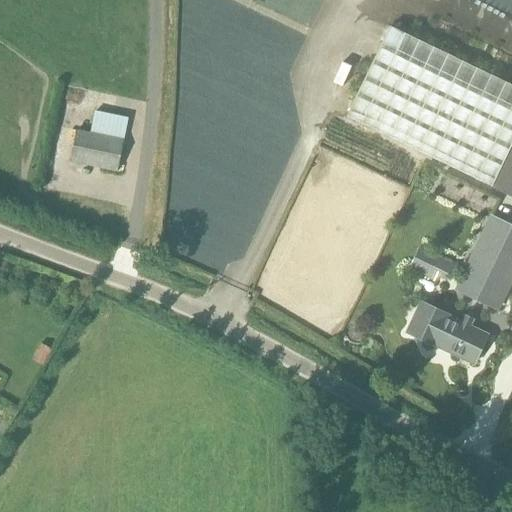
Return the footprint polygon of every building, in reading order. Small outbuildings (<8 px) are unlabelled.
[(494,188),(511,149),(511,85),(388,27),(346,117),(494,188)] [(472,48),(468,58),(489,66),(493,56),(472,48)] [(511,59),(497,55),(494,65),(511,70),(511,59)] [(130,109),(132,99),(104,94),(102,104),(130,109)] [(118,170),(123,139),(96,133),(76,129),(70,160),(118,170)] [(511,149),(494,188),(511,196),(511,149)] [(511,226),(491,217),(456,289),(498,309),(511,278),(511,226)] [(419,248),(412,264),(436,276),(448,281),(456,265),(419,248)] [(474,364),(488,335),(420,302),(405,331),(474,364)] [(44,364),(53,349),(44,344),(36,360),(44,364)]
